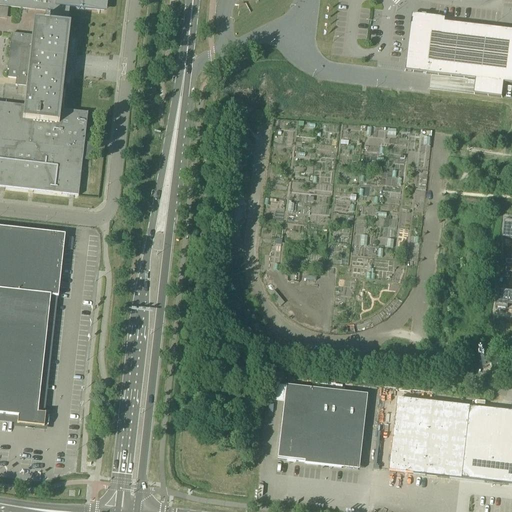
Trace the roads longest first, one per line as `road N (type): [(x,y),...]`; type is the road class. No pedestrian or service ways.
road 1 (primary): [(168,173),(150,246),(117,511)]
road 2 (primary): [(137,511),(169,247),(168,173)]
road 3 (residential): [(102,214),(132,0)]
road 4 (primary): [(168,173),(191,0)]
